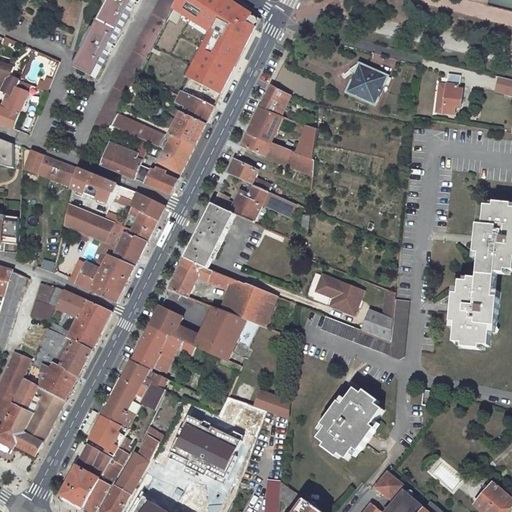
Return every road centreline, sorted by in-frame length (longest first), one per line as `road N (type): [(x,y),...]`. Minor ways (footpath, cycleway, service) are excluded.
road 1 (residential): [(411,377),(433,147),(511,162)]
road 2 (secondary): [(27,510),(130,314)]
road 3 (secondary): [(183,208),(279,18)]
road 4 (residential): [(0,131),(183,208)]
road 5 (residential): [(130,314),(0,259)]
